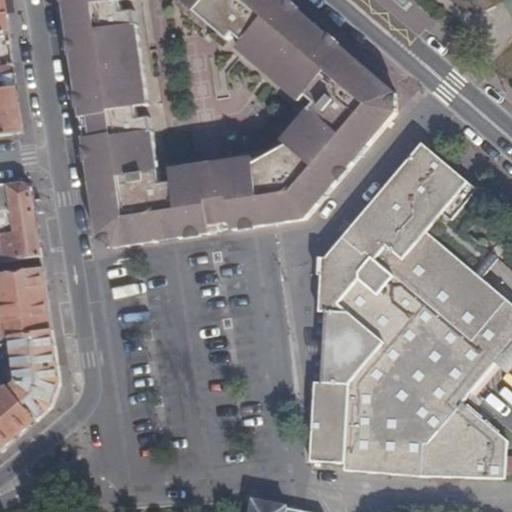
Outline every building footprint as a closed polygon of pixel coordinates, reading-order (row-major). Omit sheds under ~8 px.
[(0,0),(0,76),(14,75),(12,65),(0,66),(0,64),(0,35),(8,35),(2,0),(0,0)] [(218,231),(232,229),(224,161),(211,162),(198,164),(205,224),(165,230),(153,231),(117,237),(105,230),(92,139),(90,126),(84,81),(77,31),(75,19),(72,0),(66,0),(78,81),(100,235),(116,245),(127,244),(174,237),(218,231)] [(72,0),(75,19),(81,18),(83,30),(77,31),(84,81),(90,126),(96,125),(98,138),(92,139),(105,230),(117,237),(153,231),(152,225),(164,223),(165,230),(205,224),(198,164),(170,168),(172,179),(159,181),(150,114),(138,117),(136,104),(148,102),(134,9),(122,10),(120,0),(72,0)] [(397,109),(394,90),(388,84),(369,104),(347,85),(365,65),(338,41),(306,14),(289,0),(181,0),(228,40),(234,33),(243,42),(238,48),(300,101),(305,94),(315,103),(310,109),(283,141),(290,148),(286,150),(281,147),(258,160),(259,165),(254,167),(253,157),(224,161),(232,229),(307,219),(397,109)] [(234,33),(228,40),(238,48),(243,42),(234,33)] [(369,104),(388,84),(365,65),(347,85),(369,104)] [(0,136),(22,134),(14,75),(0,76),(0,136)] [(300,101),(310,109),(315,103),(305,94),(300,101)] [(90,126),(92,139),(98,138),(96,125),(90,126)] [(309,354),(324,355),(323,381),(316,381),(312,461),(349,464),(348,469),(433,477),(511,479),(511,454),(511,445),(468,411),(511,358),(511,303),(431,237),(447,218),(456,226),(483,193),(424,143),(322,257),(321,260),(319,313),(326,314),(325,342),(310,341),(309,354)] [(0,187),(0,236),(2,247),(3,247),(5,263),(41,258),(31,190),(24,184),(0,187)] [(153,231),(165,230),(164,223),(152,225),(153,231)] [(10,338),(52,331),(43,271),(0,277),(0,324),(2,339),(10,338)] [(0,452),(51,409),(59,385),(52,331),(10,338),(16,376),(15,384),(9,390),(3,392),(0,388),(0,452)] [(310,511),(255,500),(252,511),(310,511)]
